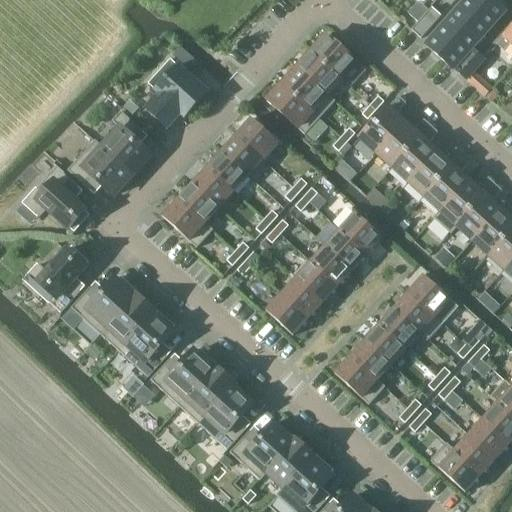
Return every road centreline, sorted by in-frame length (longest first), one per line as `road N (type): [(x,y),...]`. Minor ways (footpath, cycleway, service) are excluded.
road 1 (residential): [(124,231),(429,511)]
road 2 (residential): [(124,231),(328,0)]
road 3 (residential): [(331,0),(511,168)]
